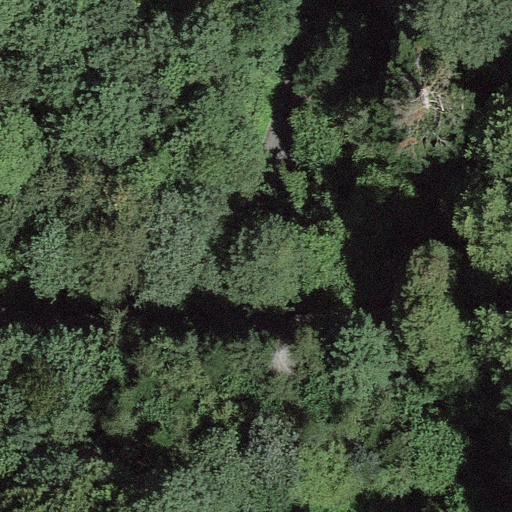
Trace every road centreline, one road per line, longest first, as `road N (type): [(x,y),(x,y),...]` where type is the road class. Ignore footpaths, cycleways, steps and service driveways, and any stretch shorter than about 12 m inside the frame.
road 1 (track): [(0,324),(194,331),(489,308)]
road 2 (track): [(194,331),(292,139),(312,0)]
